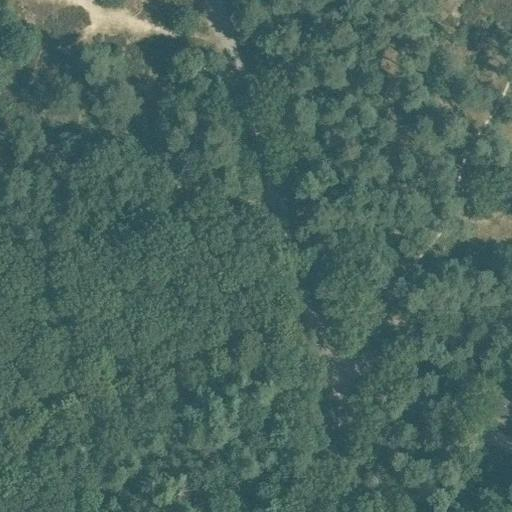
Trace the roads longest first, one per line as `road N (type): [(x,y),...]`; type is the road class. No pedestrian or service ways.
road 1 (track): [(306,323),(220,0)]
road 2 (track): [(306,323),(228,306),(0,386)]
road 3 (track): [(511,332),(371,332),(306,323)]
road 4 (track): [(336,369),(353,511)]
